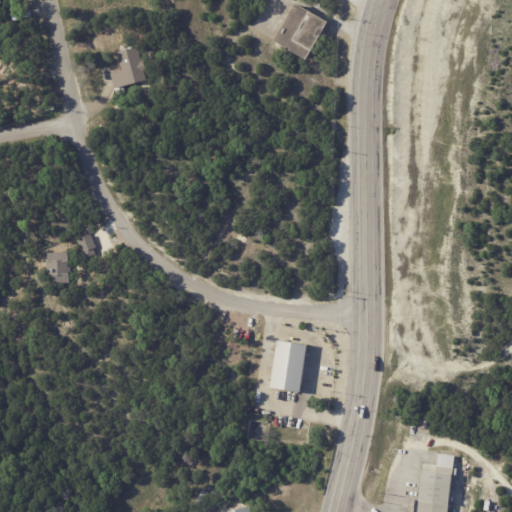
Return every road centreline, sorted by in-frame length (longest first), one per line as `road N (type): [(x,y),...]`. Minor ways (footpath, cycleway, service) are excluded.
road 1 (tertiary): [(383,0),(365,86),(367,368),(338,511)]
road 2 (residential): [(48,0),(76,123),(144,239),(233,291),(370,315)]
